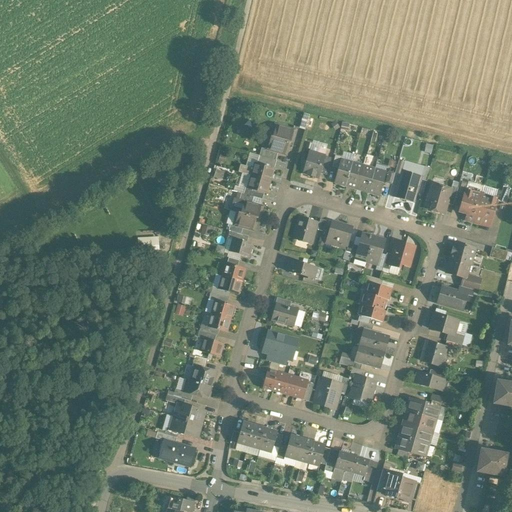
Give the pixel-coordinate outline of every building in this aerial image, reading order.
[(294,130),(277,125),(273,139),(290,144),(291,144),(293,138),(291,138),(294,130)] [(273,139),(271,138),(267,151),(278,154),(284,156),(287,148),(288,148),(290,144),(273,139)] [(267,151),(261,149),(259,157),(276,162),(278,154),(267,151)] [(324,157),(309,153),(303,175),(318,179),(319,174),(324,157)] [(276,162),(259,157),(257,165),(274,170),(276,162)] [(324,157),(319,174),(327,176),(331,159),(324,157)] [(340,159),(335,157),(332,168),(337,169),(339,161),(340,159)] [(351,164),(339,161),(337,169),(333,184),(345,187),(345,186),(351,164)] [(398,162),(394,175),(400,176),(402,172),(404,163),(398,162)] [(257,165),(255,164),(252,177),(271,182),(274,170),(257,165)] [(351,164),(345,186),(356,189),(363,167),(351,164)] [(374,170),(363,167),(356,189),(356,190),(368,193),(374,171),(374,170)] [(429,169),(424,168),(421,177),(420,181),(426,182),(429,169)] [(374,171),(368,193),(379,196),(385,173),(374,171)] [(421,177),(402,172),(400,176),(394,199),(413,204),(420,181),(421,177)] [(271,182),(252,177),(248,189),(247,190),(264,195),(267,196),(271,182)] [(467,184),(461,182),(458,194),(464,195),(465,190),(467,184)] [(451,190),(431,185),(429,194),(432,195),(430,202),(432,203),(430,211),(444,215),(447,205),(451,190)] [(510,189),(503,187),(499,202),(506,204),(510,189)] [(264,195),(247,190),(248,189),(245,188),(243,195),(253,198),(262,200),(264,195)] [(457,190),(451,188),(451,190),(447,205),(452,206),(457,190)] [(481,194),(465,190),(464,195),(459,213),(467,215),(465,221),(473,224),(481,194)] [(243,195),(238,193),(236,199),(252,204),(253,198),(243,195)] [(496,198),(481,194),(473,224),(480,226),(482,219),(490,221),(496,198)] [(236,199),(235,199),(231,212),(238,214),(240,214),(240,215),(257,219),(257,220),(259,220),(261,215),(259,215),(261,206),(236,199)] [(257,219),(240,215),(240,214),(238,214),(234,227),(242,229),(252,232),(254,224),(256,225),(257,220),(257,219)] [(316,223),(299,218),(294,239),(311,244),(316,223)] [(326,222),(320,220),(317,230),(323,232),(326,222)] [(352,228),(332,222),(328,240),(336,242),(335,246),(345,249),(346,249),(348,242),(352,228)] [(234,227),(231,226),(229,232),(241,235),(242,229),(234,227)] [(241,235),(229,232),(227,238),(233,240),(246,243),(248,237),(241,235)] [(373,238),(363,235),(359,248),(356,259),(366,262),(373,238)] [(384,241),(373,238),(366,262),(377,265),(380,254),(384,241)] [(246,243),(233,240),(229,253),(248,258),(252,245),(246,243)] [(354,243),(348,242),(346,249),(345,249),(344,254),(350,255),(353,246),(354,243)] [(158,243),(138,244),(139,258),(154,257),(153,254),(146,254),(146,251),(159,251),(158,243)] [(405,246),(396,243),(392,256),(389,265),(390,266),(399,268),(400,264),(408,267),(414,247),(405,245),(405,246)] [(475,251),(454,245),(449,260),(469,266),(470,266),(475,251)] [(350,255),(350,257),(356,259),(359,248),(353,246),(350,255)] [(507,253),(492,248),(489,258),(504,262),(507,253)] [(386,256),(380,254),(377,265),(375,271),(381,272),(382,269),(386,256)] [(392,256),(386,254),(386,256),(382,269),(389,270),(390,266),(389,265),(392,256)] [(239,262),(228,259),(226,265),(237,268),(239,262)] [(295,263),(289,261),(286,271),(303,276),(303,278),(310,280),(311,278),(313,279),(316,268),(303,265),(303,263),(296,260),(295,263)] [(469,266),(449,260),(445,274),(463,279),(465,279),(466,276),(469,266)] [(237,268),(226,265),(222,277),(242,283),(243,278),(241,277),(243,269),(237,268)] [(481,280),(466,276),(465,279),(463,279),(460,287),(477,292),(481,280)] [(242,283),(222,277),(219,290),(229,294),(236,296),(238,287),(240,288),(242,283)] [(383,282),(366,277),(364,283),(368,284),(381,287),(383,282)] [(381,287),(368,284),(365,293),(363,293),(359,305),(362,306),(359,316),(356,315),(356,316),(359,317),(370,320),(382,324),(385,312),(383,311),(386,301),(388,301),(391,290),(381,287)] [(477,292),(460,287),(459,294),(465,295),(464,296),(470,298),(475,299),(477,292)] [(229,294),(219,290),(212,288),(210,294),(228,299),(229,294)] [(459,294),(443,290),(441,295),(439,297),(437,305),(462,311),(464,304),(466,303),(469,303),(470,298),(464,296),(465,295),(459,294)] [(228,299),(210,294),(208,300),(215,302),(226,305),(228,299)] [(291,303),(277,299),(275,305),(276,306),(277,305),(289,308),(291,303)] [(226,305),(215,302),(211,315),(230,320),(234,308),(226,305)] [(289,308),(277,305),(276,306),(272,321),(293,327),(297,311),(289,308)] [(230,320),(211,315),(207,327),(218,330),(225,332),(228,325),(229,325),(230,320)] [(457,322),(434,316),(430,330),(448,335),(453,336),(454,333),(457,322)] [(370,320),(359,317),(357,322),(359,323),(369,325),(370,320)] [(369,325),(359,323),(357,329),(363,331),(363,330),(370,332),(372,326),(369,325)] [(207,327),(201,326),(200,332),(216,336),(217,336),(218,330),(207,327)] [(370,332),(363,330),(363,331),(361,338),(363,338),(361,347),(384,354),(388,338),(370,332)] [(200,332),(198,331),(196,338),(204,340),(204,339),(214,342),(216,336),(200,332)] [(298,340),(268,332),(262,352),(269,354),(286,359),(295,361),(297,354),(294,353),(298,340)] [(463,336),(454,333),(453,336),(448,335),(446,342),(460,346),(463,336)] [(214,342),(204,339),(204,340),(200,353),(219,358),(223,345),(214,342)] [(446,349),(425,343),(420,362),(440,368),(446,349)] [(384,354),(361,347),(358,356),(356,355),(354,361),(354,363),(361,365),(379,370),(384,354)] [(286,359),(269,354),(266,362),(284,367),(286,359)] [(205,360),(194,357),(191,367),(195,368),(195,367),(203,369),(205,360)] [(354,361),(340,357),(338,365),(359,371),(361,365),(354,363),(354,361)] [(203,369),(195,367),(195,368),(191,382),(211,388),(215,373),(203,369)] [(277,372),(268,369),(262,389),(272,391),(277,372)] [(287,375),(277,372),(272,391),(282,394),(287,375)] [(444,381),(418,374),(415,385),(441,392),(444,381)] [(298,378),(287,375),(282,394),(292,397),(298,378)] [(375,383),(355,377),(349,399),(369,405),(375,383)] [(308,381),(298,378),(292,397),(302,400),(308,383),(308,381)] [(348,380),(342,378),(340,385),(338,394),(344,395),(348,380)] [(340,385),(321,379),(314,404),(333,409),(338,394),(340,385)] [(191,382),(186,381),(183,391),(183,392),(192,395),(208,399),(211,388),(191,382)] [(308,383),(302,400),(308,402),(313,385),(308,383)] [(511,385),(497,383),(493,404),(511,407),(511,385)] [(192,395),(183,392),(183,391),(175,389),(173,397),(181,399),(184,400),(190,402),(192,395)] [(181,399),(167,395),(165,403),(177,406),(178,405),(182,407),(184,400),(181,399)] [(449,400),(432,395),(430,401),(447,406),(449,400)] [(439,408),(410,400),(407,412),(435,420),(439,408)] [(182,407),(178,405),(177,406),(174,418),(201,425),(204,413),(182,407)] [(435,420),(407,412),(403,425),(432,433),(435,420)] [(201,425),(174,418),(170,430),(170,431),(178,433),(197,439),(201,425)] [(254,426),(244,423),(237,444),(248,447),(254,426)] [(432,433),(403,425),(400,437),(428,445),(432,433)] [(265,430),(254,426),(248,447),(259,450),(265,430)] [(178,433),(170,431),(170,430),(166,429),(164,435),(176,439),(178,433)] [(277,434),(265,430),(259,450),(270,454),(273,447),(277,434)] [(164,435),(157,433),(155,440),(164,442),(165,441),(175,444),(176,439),(164,435)] [(277,434),(273,447),(279,449),(279,446),(282,436),(277,434)] [(302,440),(290,437),(287,448),(284,458),(295,461),(302,440)] [(400,437),(399,437),(397,443),(400,444),(398,451),(410,454),(424,458),(428,445),(400,437)] [(313,443),(302,440),(295,461),(307,464),(313,443)] [(175,444),(165,441),(164,442),(159,458),(189,467),(194,450),(175,444)] [(324,446),(313,443),(307,464),(319,467),(320,464),(324,449),(324,446)] [(279,449),(276,458),(284,460),(287,448),(279,446),(279,449)] [(330,450),(324,449),(320,464),(325,466),(326,463),(330,450)] [(339,452),(330,450),(326,463),(335,466),(339,452)] [(410,454),(398,451),(397,457),(408,460),(410,454)] [(349,455),(339,452),(335,466),(334,469),(333,473),(331,478),(341,481),(344,472),(349,455)] [(505,456),(481,452),(477,472),(501,477),(505,456)] [(359,458),(349,455),(344,472),(354,475),(359,458)] [(369,461),(359,458),(354,475),(364,478),(365,474),(369,461)] [(453,458),(451,471),(460,472),(462,460),(453,458)] [(248,471),(253,472),(256,462),(250,461),(248,471)] [(369,461),(365,474),(369,476),(373,477),(377,463),(369,461)] [(416,469),(425,471),(426,463),(417,461),(416,469)] [(335,466),(326,463),(325,466),(324,470),(333,473),(334,469),(335,466)] [(382,470),(375,492),(381,494),(387,473),(388,473),(388,472),(382,470)] [(388,473),(387,473),(381,494),(395,498),(401,480),(401,477),(388,473)] [(414,484),(401,480),(395,498),(409,502),(410,500),(414,484)] [(420,485),(414,484),(410,500),(416,502),(420,485)] [(491,484),(483,510),(488,511),(492,511),(496,502),(498,502),(503,488),(491,484)] [(186,503),(170,499),(167,509),(165,511),(192,511),(194,504),(186,502),(186,503)]
